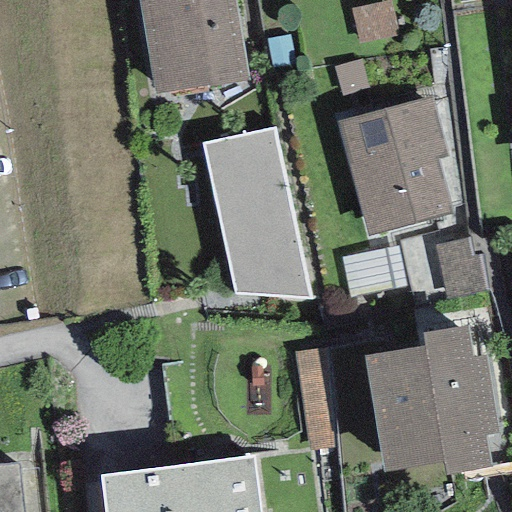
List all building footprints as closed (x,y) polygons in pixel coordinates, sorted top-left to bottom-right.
[(245,0),(154,0),(170,86),(257,71),(245,0)] [(421,100),(332,124),(363,239),(453,215),(421,100)] [(273,132),(200,151),(233,299),(310,303),(273,132)] [(390,244),(345,250),(349,284),(394,279),(390,244)] [(471,326),(353,343),(375,492),(493,475),(471,326)] [(330,341),(300,343),(306,438),(336,437),(330,341)] [(256,511),(250,464),(98,486),(101,511),(256,511)] [(19,511),(16,477),(0,478),(0,511),(19,511)]
